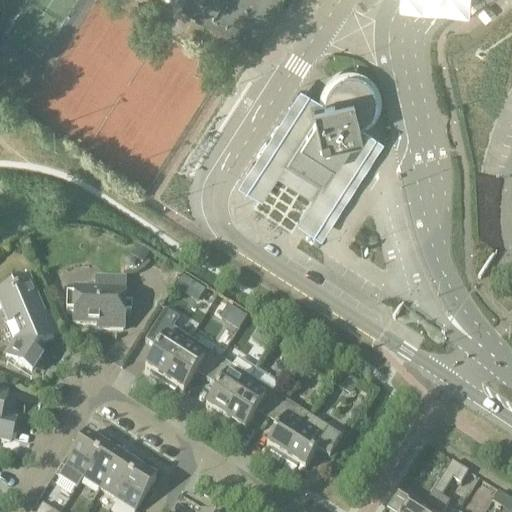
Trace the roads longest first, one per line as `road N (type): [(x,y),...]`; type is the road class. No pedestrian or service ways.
road 1 (residential): [(288,511),(121,406)]
road 2 (residential): [(15,511),(78,410),(98,399)]
